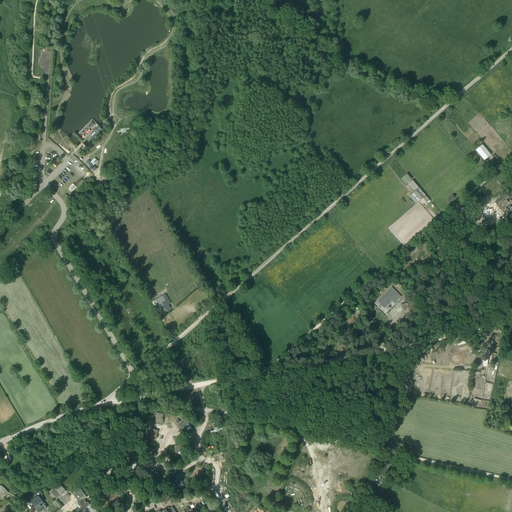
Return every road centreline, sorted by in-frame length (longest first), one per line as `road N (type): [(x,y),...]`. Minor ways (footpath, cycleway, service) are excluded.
road 1 (track): [(134,374),(511,49)]
road 2 (track): [(130,399),(271,420),(511,481)]
road 3 (track): [(258,377),(500,167)]
road 4 (track): [(258,377),(511,320)]
road 5 (unclassified): [(43,184),(64,209),(53,239),(134,374)]
road 6 (track): [(130,399),(258,377)]
